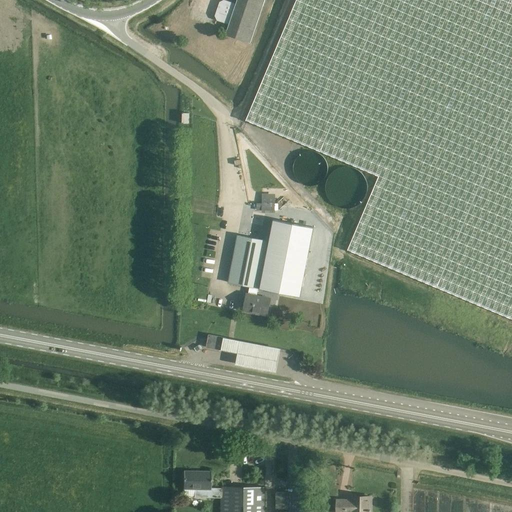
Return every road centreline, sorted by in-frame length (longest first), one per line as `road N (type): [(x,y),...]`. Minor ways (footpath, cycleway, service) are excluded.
road 1 (unclassified): [(511,487),(0,385)]
road 2 (unclassified): [(218,285),(232,207),(226,131),(210,101),(125,40),(112,16)]
road 3 (primary): [(511,433),(309,393)]
road 4 (primary): [(189,370),(0,334)]
road 5 (primary): [(309,393),(189,370)]
